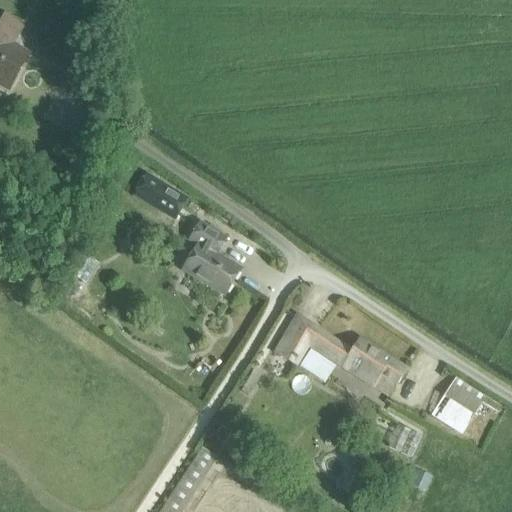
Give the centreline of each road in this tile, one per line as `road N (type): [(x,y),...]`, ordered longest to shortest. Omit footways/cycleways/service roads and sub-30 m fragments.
road 1 (unclassified): [(143,511),(300,261)]
road 2 (unclassified): [(511,395),(300,261)]
road 3 (unclassified): [(300,261),(143,148)]
